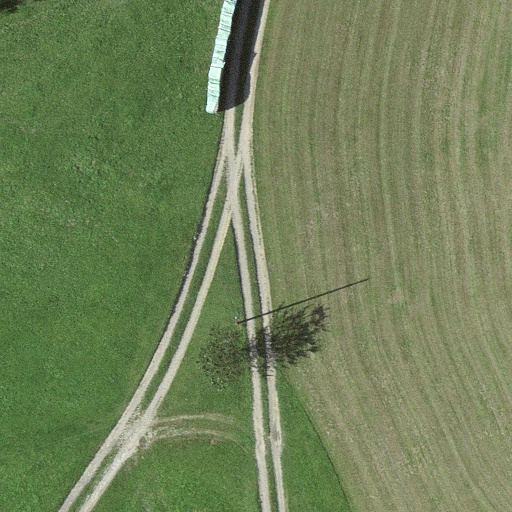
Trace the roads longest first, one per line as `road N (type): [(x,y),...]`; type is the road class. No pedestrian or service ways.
road 1 (track): [(270,0),(253,129),(153,381),(83,511)]
road 2 (track): [(253,129),(282,438),(297,511)]
